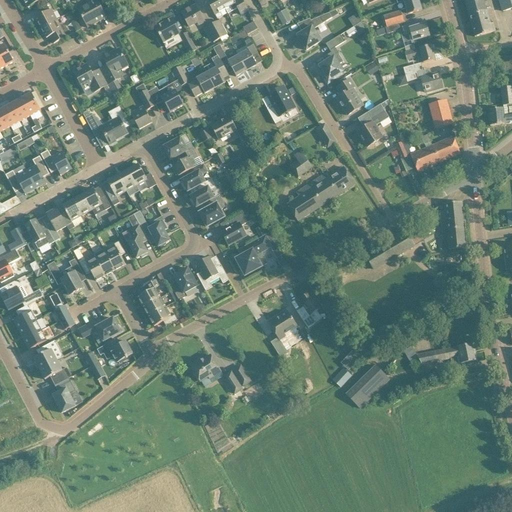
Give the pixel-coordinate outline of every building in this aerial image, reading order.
[(23,0),(28,8),(36,3),(42,0),(23,0)] [(84,0),(86,4),(77,9),(87,28),(101,21),(100,20),(105,17),(106,18),(107,18),(96,0),(84,0)] [(206,0),(211,9),(217,20),(223,17),(220,13),(226,10),(220,0),(206,0)] [(233,0),(220,0),(226,10),(230,7),(233,11),(237,9),(241,15),(248,11),(241,0),(235,0),(234,1),(233,0)] [(418,0),(408,0),(404,1),(407,10),(408,15),(412,13),(422,11),(418,0)] [(511,0),(498,0),(502,12),(511,8),(511,0)] [(484,1),(466,6),(475,37),(492,32),(484,1)] [(39,20),(37,21),(41,28),(57,20),(51,10),(49,10),(47,5),(42,7),(45,13),(37,17),(39,20)] [(181,14),(186,22),(189,28),(197,23),(199,26),(205,22),(196,6),(181,14)] [(279,13),(284,25),(292,21),(288,9),(279,13)] [(338,14),(336,10),(329,13),(332,18),(338,14)] [(401,11),(383,17),(387,27),(387,28),(399,24),(404,22),(402,16),(401,11)] [(322,41),(315,29),(332,18),(329,13),(311,21),(310,19),(297,24),(302,33),(297,36),(301,42),(300,43),(304,50),(305,49),(306,51),(322,41)] [(155,28),(160,37),(163,43),(181,33),(172,18),(155,28)] [(57,20),(41,28),(41,29),(39,30),(42,36),(44,35),(45,36),(47,35),(48,38),(50,37),(54,44),(70,35),(64,23),(60,25),(57,20)] [(220,21),(213,25),(220,39),(221,39),(223,43),(229,39),(227,35),(220,21)] [(246,27),(250,34),(259,28),(254,22),(246,27)] [(361,22),(353,27),(359,36),(365,32),(361,22)] [(387,27),(377,30),(379,37),(401,30),(399,24),(387,28),(387,27)] [(425,24),(413,28),(412,26),(403,29),(405,34),(401,35),(405,48),(409,47),(415,45),(414,41),(429,36),(425,24)] [(220,39),(213,25),(206,29),(213,43),(220,39)] [(248,36),(247,35),(245,31),(238,34),(241,40),(248,36)] [(187,33),(180,37),(189,54),(197,50),(187,33)] [(340,36),(326,45),(330,51),(345,42),(340,36)] [(248,51),(238,56),(246,70),(255,67),(257,66),(252,57),(258,54),(250,38),(244,42),(248,51)] [(5,45),(0,47),(0,58),(5,67),(14,62),(5,45)] [(219,46),(214,49),(222,63),(227,60),(219,46)] [(431,46),(421,48),(420,49),(405,53),(407,60),(422,57),(423,63),(435,60),(431,46)] [(108,68),(101,72),(108,85),(109,88),(113,95),(118,93),(113,85),(112,86),(110,84),(120,79),(117,73),(128,66),(119,49),(106,57),(105,55),(102,57),(108,68)] [(217,68),(207,73),(214,87),(224,84),(225,83),(225,82),(220,73),(225,70),(222,63),(214,49),(208,52),(217,68)] [(336,56),(333,52),(325,57),(327,61),(319,66),(323,72),(321,74),(328,85),(335,80),(334,78),(343,72),(339,65),(343,62),(338,55),(336,56)] [(228,62),(231,68),(236,77),(238,76),(246,70),(238,56),(228,62)] [(421,63),(403,68),(406,76),(417,72),(423,71),(421,63)] [(74,72),(78,81),(83,90),(90,86),(94,93),(108,85),(101,72),(93,76),(87,65),(74,72)] [(173,70),(181,87),(189,83),(181,67),(173,70)] [(417,72),(406,76),(400,77),(401,83),(407,81),(407,82),(419,79),(417,72)] [(197,80),(188,85),(195,98),(204,93),(204,94),(206,93),(214,87),(207,73),(196,79),(197,80)] [(439,74),(429,76),(421,78),(425,93),(443,88),(439,74)] [(350,80),(345,83),(337,88),(341,95),(336,98),(347,116),(363,106),(353,89),(355,88),(350,80)] [(113,95),(109,88),(108,85),(104,88),(105,90),(109,97),(113,95)] [(140,93),(138,94),(147,111),(155,106),(156,106),(148,92),(148,93),(144,86),(138,89),(140,93)] [(273,106),(267,109),(276,125),(282,121),(280,117),(295,109),(284,87),(268,96),(273,106)] [(511,87),(501,88),(503,106),(511,105),(511,87)] [(157,88),(148,92),(156,106),(163,101),(170,113),(184,106),(176,91),(168,95),(165,88),(159,92),(157,88)] [(297,93),(295,88),(288,91),(291,96),(297,93)] [(31,94),(21,100),(30,117),(41,111),(31,94)] [(21,100),(11,105),(20,122),(30,117),(21,100)] [(446,101),(429,105),(435,129),(452,125),(446,101)] [(11,105),(1,110),(10,128),(20,122),(11,105)] [(374,122),(359,131),(362,137),(361,137),(367,148),(382,138),(378,131),(379,130),(377,126),(389,118),(381,105),(368,113),(374,122)] [(133,119),(134,121),(138,128),(139,130),(152,123),(147,114),(143,107),(131,114),(133,119)] [(511,114),(504,116),(503,109),(488,110),(490,126),(511,123),(511,114)] [(1,110),(0,110),(0,132),(0,133),(10,128),(1,110)] [(91,116),(88,111),(83,114),(86,119),(85,119),(97,140),(105,136),(110,146),(113,144),(112,143),(128,135),(121,122),(116,125),(115,122),(104,128),(94,114),(91,116)] [(211,127),(218,140),(237,130),(229,117),(211,127)] [(325,124),(317,129),(316,129),(328,148),(336,143),(325,124)] [(237,133),(243,144),(250,140),(244,129),(237,133)] [(212,138),(207,130),(200,133),(200,134),(202,133),(206,141),(204,142),(212,138)] [(410,155),(414,163),(418,172),(440,163),(433,146),(428,135),(421,137),(426,149),(410,155)] [(453,137),(433,146),(440,163),(460,154),(453,137)] [(185,146),(180,138),(163,148),(164,149),(162,150),(166,157),(168,156),(171,161),(181,155),(193,148),(190,143),(185,146)] [(405,141),(395,145),(401,159),(411,155),(405,141)] [(10,159),(17,154),(14,148),(6,152),(10,159)] [(193,148),(181,155),(184,160),(173,166),(175,169),(173,170),(176,176),(178,174),(179,176),(197,167),(193,161),(199,158),(193,148)] [(62,152),(52,158),(48,151),(41,155),(51,174),(57,170),(60,176),(72,169),(62,152)] [(301,152),(295,157),(297,161),(305,171),(311,167),(301,152)] [(215,157),(220,166),(226,163),(221,154),(215,157)] [(27,171),(36,189),(46,183),(43,178),(49,175),(40,157),(33,161),(36,166),(27,171)] [(138,165),(128,170),(137,186),(145,181),(150,189),(157,185),(150,174),(145,177),(138,165)] [(192,175),(188,178),(182,181),(183,183),(181,184),(185,191),(186,190),(188,192),(198,186),(205,183),(201,175),(207,172),(203,165),(191,172),(192,175)] [(328,171),(322,175),(327,179),(338,195),(355,185),(344,168),(331,176),(328,171)] [(128,170),(118,176),(126,192),(137,186),(128,170)] [(25,195),(36,189),(27,171),(16,177),(13,171),(5,175),(15,193),(22,190),(25,195)] [(299,198),(288,206),(298,221),(338,195),(327,179),(322,175),(295,192),(299,198)] [(118,176),(107,182),(110,187),(105,190),(114,206),(120,203),(116,197),(126,192),(118,176)] [(211,179),(205,183),(198,186),(201,191),(190,197),(192,199),(190,200),(193,207),(195,206),(197,208),(204,204),(214,198),(210,191),(216,188),(211,179)] [(94,189),(83,195),(92,211),(102,205),(105,211),(111,208),(105,197),(100,200),(94,189)] [(83,195),(73,200),(82,216),(92,211),(83,195)] [(219,195),(214,198),(204,204),(207,209),(199,213),(207,227),(225,218),(220,210),(222,209),(223,208),(224,206),(224,204),(219,195)] [(17,197),(3,205),(12,209),(21,204),(17,197)] [(82,216),(73,200),(62,206),(71,222),(72,222),(73,224),(75,228),(85,222),(82,216)] [(462,202),(444,204),(449,250),(466,248),(462,202)] [(1,204),(0,206),(0,211),(1,214),(4,213),(8,211),(12,209),(3,205),(1,204)] [(52,225),(47,228),(55,242),(61,239),(57,232),(67,227),(57,209),(47,215),(52,225)] [(134,214),(139,224),(148,241),(150,245),(155,242),(158,247),(159,247),(161,247),(165,245),(165,243),(170,241),(164,230),(167,229),(163,222),(149,229),(140,211),(134,214)] [(234,226),(221,233),(229,246),(246,237),(241,226),(251,221),(248,214),(246,211),(230,219),(234,226)] [(132,239),(127,241),(137,259),(141,256),(142,258),(147,256),(146,254),(148,253),(141,242),(147,239),(148,241),(139,224),(134,215),(128,218),(133,228),(128,230),(132,239)] [(27,225),(25,226),(38,249),(48,244),(49,245),(55,242),(47,228),(42,231),(36,221),(34,222),(32,221),(28,223),(27,225)] [(415,227),(407,232),(412,241),(415,246),(424,240),(415,227)] [(407,232),(366,256),(374,270),(415,246),(412,241),(407,232)] [(269,243),(274,240),(270,233),(238,250),(241,256),(236,259),(245,276),(262,267),(267,264),(261,253),(272,247),(269,243)] [(16,242),(9,246),(12,253),(16,251),(26,245),(22,237),(15,241),(16,242)] [(116,248),(106,254),(116,271),(125,265),(121,256),(126,253),(119,242),(114,245),(116,248)] [(511,245),(503,247),(507,270),(510,269),(511,272),(511,271),(511,245)] [(80,249),(76,251),(81,260),(85,258),(80,249)] [(94,255),(97,259),(106,276),(116,271),(106,254),(104,249),(94,255)] [(0,281),(1,283),(14,277),(8,265),(20,258),(16,251),(12,253),(0,258),(0,281)] [(209,257),(196,264),(201,273),(197,275),(206,291),(212,287),(208,280),(218,275),(223,284),(229,280),(221,265),(215,269),(209,257)] [(106,276),(97,259),(86,265),(84,261),(79,264),(86,276),(91,273),(96,282),(106,276)] [(81,271),(75,260),(69,263),(74,272),(61,280),(60,278),(62,277),(54,262),(47,266),(58,286),(63,283),(69,296),(84,288),(76,274),(81,271)] [(36,262),(30,265),(34,272),(39,269),(36,262)] [(177,282),(170,285),(176,295),(179,300),(179,301),(186,297),(184,294),(197,286),(188,269),(186,270),(185,268),(179,271),(180,273),(174,276),(177,282)] [(34,272),(37,278),(42,275),(39,269),(34,272)] [(11,291),(1,296),(8,310),(22,303),(25,307),(28,306),(44,297),(40,290),(33,293),(29,284),(25,276),(8,286),(11,291)] [(138,297),(144,307),(160,298),(155,288),(159,286),(156,281),(144,287),(147,292),(138,297)] [(311,292),(298,301),(309,316),(322,308),(311,292)] [(58,295),(51,298),(57,310),(64,306),(58,295)] [(160,298),(144,307),(149,317),(166,308),(160,298)] [(57,310),(55,311),(59,319),(60,321),(70,316),(69,312),(67,309),(65,305),(64,306),(57,310)] [(19,317),(14,320),(19,330),(36,321),(28,306),(25,307),(16,312),(19,317)] [(166,308),(149,317),(155,326),(163,321),(166,327),(178,321),(175,315),(171,317),(166,308)] [(267,322),(273,331),(278,338),(271,343),(281,358),(288,353),(278,338),(297,326),(288,312),(276,320),(274,318),(267,322)] [(76,325),(73,321),(70,316),(60,321),(65,330),(69,328),(76,325)] [(315,324),(309,316),(303,321),(308,328),(315,324)] [(83,337),(92,332),(92,333),(98,330),(104,342),(121,333),(117,326),(119,325),(116,319),(114,320),(113,318),(102,324),(100,319),(78,330),(83,339),(83,338),(83,337)] [(24,340),(42,331),(36,321),(19,330),(24,340)] [(29,350),(47,341),(42,331),(24,340),(29,350)] [(250,333),(242,339),(243,341),(238,345),(247,359),(248,358),(250,361),(258,356),(256,353),(265,347),(256,333),(252,336),(250,333)] [(116,339),(97,350),(100,356),(104,354),(107,360),(113,357),(117,363),(119,362),(120,364),(126,361),(125,359),(126,358),(126,359),(128,358),(128,357),(133,355),(128,346),(127,346),(125,344),(126,343),(125,341),(119,345),(116,339)] [(422,365),(426,364),(436,362),(451,359),(451,360),(453,370),(460,368),(460,369),(463,368),(462,364),(477,361),(473,344),(417,356),(422,365)] [(57,360),(51,350),(34,359),(39,369),(57,360)] [(362,357),(354,350),(348,357),(356,364),(362,357)] [(105,377),(99,366),(92,353),(85,357),(92,370),(98,380),(105,377)] [(190,366),(194,373),(193,374),(195,378),(197,377),(200,382),(208,378),(209,379),(221,372),(211,356),(205,360),(203,358),(190,366)] [(50,377),(62,371),(57,360),(39,369),(45,380),(50,377)] [(345,395),(360,410),(390,380),(375,365),(345,395)] [(241,367),(224,377),(234,394),(242,389),(241,388),(250,382),(241,367)] [(67,368),(62,371),(50,377),(55,386),(69,379),(71,378),(67,368)] [(344,369),(333,381),(340,388),(351,376),(344,369)] [(69,379),(55,386),(58,393),(53,396),(62,413),(75,407),(69,395),(76,392),(69,379)]
